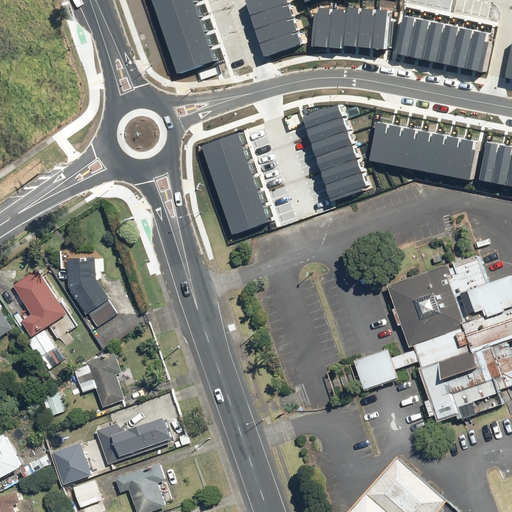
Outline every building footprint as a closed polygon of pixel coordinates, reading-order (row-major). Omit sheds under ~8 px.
[(155,0),(161,15),(198,1),(197,0),(155,0)] [(250,0),(255,14),(292,1),(291,0),(250,0)] [(161,15),(166,29),(203,16),(198,1),(161,15)] [(255,14),(260,28),(297,15),(292,1),(255,14)] [(333,47),(337,9),(322,7),(322,14),(319,13),(316,46),(333,47)] [(366,8),(353,7),(352,10),(349,45),(362,46),(366,8)] [(379,9),(366,8),(362,46),(376,47),(379,9)] [(349,45),(352,10),(337,9),(333,47),(349,49),(349,45)] [(393,11),(379,9),(376,47),(389,49),(393,11)] [(260,28),(266,42),(302,29),(297,15),(260,28)] [(401,53),(415,56),(424,18),(409,15),(401,53)] [(166,29),(171,44),(209,31),(203,16),(166,29)] [(415,56),(430,59),(438,21),(424,18),(415,56)] [(430,59),(444,63),(453,24),(438,21),(430,59)] [(444,63),(459,66),(467,28),(453,24),(444,63)] [(459,66),(473,69),(481,31),(467,28),(459,66)] [(266,42),(271,57),(307,43),(302,29),(266,42)] [(171,44),(177,59),(214,45),(209,31),(171,44)] [(473,69),(487,72),(494,43),(490,42),(492,33),(481,31),(473,69)] [(177,59),(182,74),(219,60),(214,45),(177,59)] [(309,116),(314,130),(350,118),(345,105),(309,116)] [(314,130),(318,144),(354,132),(350,118),(314,130)] [(374,160),(388,163),(396,125),(381,122),(374,160)] [(388,163),(403,166),(410,128),(396,125),(388,163)] [(403,166),(417,168),(424,130),(410,128),(403,166)] [(417,168),(431,171),(439,133),(424,130),(417,168)] [(205,145),(210,158),(247,144),(243,132),(205,145)] [(318,144),(323,158),(359,146),(354,132),(318,144)] [(431,171),(446,174),(453,136),(439,133),(431,171)] [(446,174),(460,177),(467,139),(453,136),(446,174)] [(460,177),(474,179),(482,141),(467,139),(460,177)] [(485,180),(499,183),(506,145),(492,142),(485,180)] [(210,158),(214,170),(252,157),(247,144),(210,158)] [(499,183),(511,185),(511,145),(506,145),(499,183)] [(323,158),(327,172),(364,160),(359,146),(323,158)] [(214,170),(219,183),(256,169),(252,157),(214,170)] [(327,172),(332,186),(368,174),(364,160),(327,172)] [(219,183),(223,195),(261,182),(256,169),(219,183)] [(332,186),(337,200),(373,188),(368,174),(332,186)] [(223,195),(228,208),(265,194),(261,182),(223,195)] [(228,208),(232,220),(270,207),(265,194),(228,208)] [(232,220),(237,233),(274,219),(270,207),(232,220)] [(422,371),(439,420),(511,394),(511,342),(511,340),(511,339),(511,275),(491,283),(481,254),(393,285),(392,285),(412,344),(356,363),(366,391),(422,371)] [(71,288),(88,315),(91,314),(100,327),(120,315),(100,281),(99,258),(69,259),(71,288)] [(61,264),(55,268),(63,281),(69,277),(61,264)] [(39,272),(15,287),(29,309),(24,312),(28,318),(23,321),(33,337),(67,315),(39,272)] [(0,339),(15,330),(0,307),(0,339)] [(58,349),(46,332),(31,343),(49,368),(62,359),(56,350),(58,349)] [(123,374),(116,352),(81,364),(89,390),(97,387),(104,407),(127,399),(119,375),(123,374)] [(67,413),(60,392),(46,396),(53,417),(67,413)] [(114,428),(99,433),(110,465),(174,444),(166,419),(117,435),(114,428)] [(57,432),(46,435),(49,447),(60,444),(57,432)] [(0,481),(23,469),(5,435),(0,438),(0,481)] [(82,443),(54,452),(63,482),(91,474),(82,443)] [(439,511),(449,501),(398,454),(347,507),(352,511),(439,511)] [(162,464),(117,480),(122,494),(131,491),(137,511),(154,511),(168,508),(160,485),(168,482),(162,464)] [(107,511),(96,480),(74,488),(83,511),(107,511)] [(27,490),(0,498),(0,511),(15,511),(14,508),(22,506),(20,499),(29,497),(27,490)]
